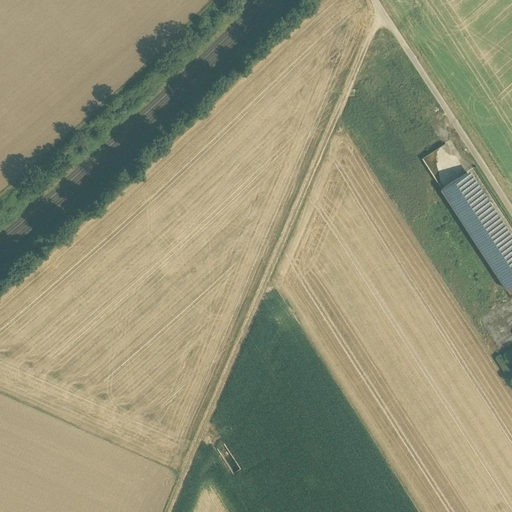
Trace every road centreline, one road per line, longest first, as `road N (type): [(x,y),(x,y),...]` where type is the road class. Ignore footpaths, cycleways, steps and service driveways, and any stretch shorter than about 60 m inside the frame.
road 1 (track): [(337,118),(171,511)]
road 2 (track): [(0,195),(215,0)]
road 3 (track): [(511,210),(381,12)]
